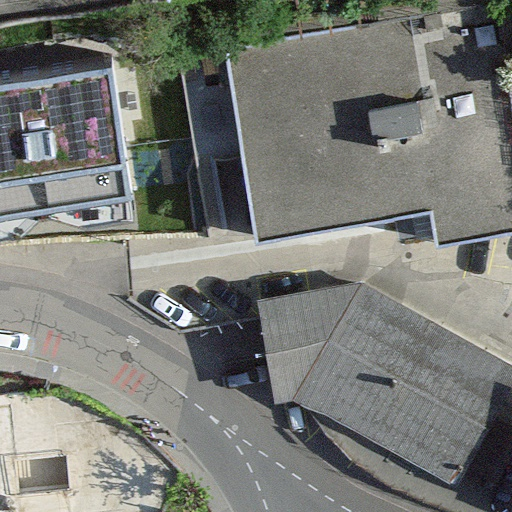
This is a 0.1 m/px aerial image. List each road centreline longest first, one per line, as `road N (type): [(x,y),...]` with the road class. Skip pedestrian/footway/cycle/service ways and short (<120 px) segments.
road 1 (motorway): [(0,310),(402,511)]
road 2 (residential): [(292,511),(220,430),(148,373),(66,329),(0,317)]
